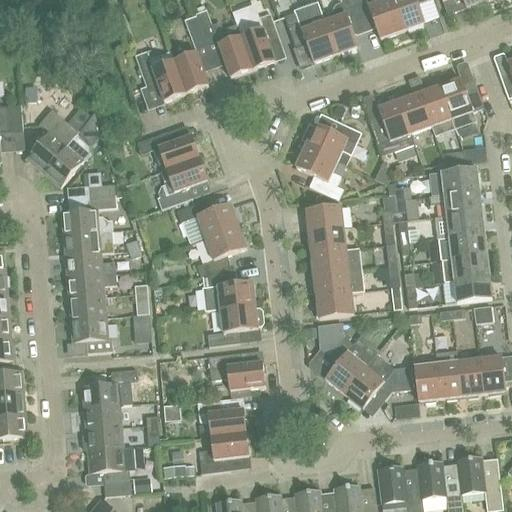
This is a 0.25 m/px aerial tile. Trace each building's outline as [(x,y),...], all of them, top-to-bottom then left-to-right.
[(12,0),(0,0),(0,20),(14,19),(12,0)] [(334,22),(324,25),(336,58),(358,50),(346,18),(345,14),(356,10),(352,0),(339,0),(342,6),(337,8),(335,10),(333,12),(332,15),(332,18),(334,22)] [(403,35),(391,2),(390,0),(352,0),(356,10),(367,6),(380,43),(403,35)] [(390,0),(391,2),(403,35),(425,27),(418,8),(429,4),(427,0),(390,0)] [(489,4),(487,0),(464,0),(468,11),(489,4)] [(285,21),(296,52),(307,48),(314,66),(336,58),(324,25),(318,8),(295,16),(295,17),(285,21)] [(242,40),(253,73),(275,65),(268,46),(280,42),(271,17),(260,21),(256,11),(234,19),(238,29),(242,40)] [(242,40),(238,29),(223,34),(220,26),(212,28),(207,13),(206,14),(199,16),(195,18),(196,20),(207,48),(218,44),(231,81),(253,73),(242,40)] [(195,53),(207,48),(196,20),(185,23),(195,53)] [(55,49),(69,44),(62,25),(48,30),(55,49)] [(135,59),(146,90),(147,93),(151,94),(159,91),(164,105),(187,97),(175,64),(171,55),(150,63),(147,55),(135,59)] [(197,56),(175,64),(187,97),(209,89),(197,56)] [(511,64),(508,66),(511,75),(500,79),(509,103),(511,101),(511,64)] [(411,92),(423,87),(420,79),(408,83),(411,92)] [(452,123),(484,111),(476,88),(465,92),(461,83),(440,90),(452,123)] [(411,92),(414,99),(420,97),(432,130),(435,140),(456,133),(452,123),(440,90),(426,95),(423,87),(411,92)] [(420,97),(414,99),(400,105),(411,137),(432,130),(420,97)] [(400,105),(390,108),(379,112),(382,122),(371,126),(383,158),(415,147),(411,137),(400,105)] [(21,108),(9,109),(12,135),(24,134),(21,108)] [(0,164),(2,165),(0,142),(0,136),(12,135),(9,109),(0,110),(0,164)] [(337,111),(332,120),(341,124),(345,114),(337,111)] [(86,127),(78,136),(88,145),(99,132),(101,130),(97,127),(91,122),(86,127)] [(308,146),(306,150),(338,164),(343,153),(352,157),(362,137),(340,126),(334,137),(316,128),(315,131),(310,128),(303,143),(308,146)] [(76,139),(78,136),(71,130),(67,130),(64,131),(56,141),(50,136),(27,162),(44,177),(76,139)] [(176,133),(142,145),(138,146),(142,158),(153,154),(161,176),(200,162),(192,140),(180,144),(176,133)] [(89,149),(76,139),(44,177),(61,191),(89,158),(89,149)] [(338,164),(306,150),(296,171),(314,180),(309,190),(339,204),(344,193),(337,190),(342,180),(333,176),(338,164)] [(200,162),(161,176),(166,188),(162,189),(158,196),(160,201),(158,202),(162,213),(193,202),(189,191),(208,184),(200,162)] [(431,200),(445,198),(479,194),(477,172),(442,176),(444,190),(430,192),(431,200)] [(118,187),(115,188),(89,190),(90,202),(116,200),(116,196),(121,195),(118,187)] [(403,191),(395,192),(394,187),(388,187),(389,198),(395,197),(396,204),(405,203),(403,191)] [(482,216),(479,194),(445,198),(431,200),(430,200),(431,209),(446,207),(447,220),(482,216)] [(117,212),(116,200),(90,202),(91,214),(63,216),(65,238),(99,236),(111,235),(111,226),(107,226),(102,223),(98,224),(97,213),(117,212)] [(406,215),(405,203),(396,204),(398,216),(406,215)] [(406,215),(407,223),(419,222),(417,203),(405,204),(406,215)] [(198,220),(206,242),(239,230),(231,208),(212,215),(208,204),(177,215),(181,226),(198,220)] [(309,236),(344,232),(341,210),(307,214),(309,236)] [(382,215),(384,226),(393,225),(391,214),(382,215)] [(485,237),(482,216),(447,220),(450,241),(485,237)] [(394,238),(393,225),(384,226),(385,239),(394,238)] [(239,230),(206,242),(214,264),(197,270),(201,281),(231,274),(228,259),(247,252),(239,230)] [(309,236),(312,258),(347,253),(344,232),(309,236)] [(400,235),(401,247),(410,246),(409,234),(400,235)] [(111,235),(99,236),(65,238),(66,260),(101,257),(113,256),(111,235)] [(452,263),(487,259),(485,237),(450,241),(452,263)] [(140,251),(137,243),(126,247),(129,255),(140,251)] [(411,258),(410,246),(401,247),(403,259),(411,258)] [(132,262),(143,258),(140,251),(129,255),(132,262)] [(314,273),(315,279),(349,275),(362,273),(359,252),(347,253),(312,258),(313,263),(310,264),(311,273),(314,273)] [(66,260),(68,282),(103,279),(118,277),(117,266),(102,267),(101,257),(66,260)] [(387,258),(389,270),(398,269),(396,257),(387,258)] [(490,280),(487,259),(452,263),(443,264),(445,285),(455,284),(490,280)] [(389,270),(391,292),(400,291),(398,269),(389,270)] [(362,273),(349,275),(315,279),(315,285),(313,286),(314,295),(316,295),(317,300),(352,297),(364,296),(362,273)] [(207,315),(221,313),(256,309),(253,286),(233,288),(231,274),(201,281),(207,315)] [(118,277),(103,279),(68,282),(70,303),(105,300),(104,289),(118,288),(118,277)] [(414,277),(405,278),(406,290),(415,289),(414,277)] [(492,302),(490,280),(455,284),(457,306),(492,302)] [(148,297),(147,288),(135,289),(136,298),(148,297)] [(417,301),(415,289),(406,290),(409,312),(418,311),(417,301)] [(391,292),(394,314),(403,313),(400,291),(391,292)] [(150,317),(148,297),(136,298),(137,318),(150,317)] [(320,322),(354,318),(352,297),(317,300),(320,322)] [(0,320),(9,320),(8,299),(0,299),(0,320)] [(70,303),(72,324),(107,322),(105,300),(70,303)] [(209,350),(240,347),(239,335),(259,333),(258,331),(261,330),(264,328),(263,318),(259,316),(257,317),(256,309),(221,313),(224,336),(208,338),(209,350)] [(493,326),(491,310),(474,312),(476,328),(493,326)] [(452,314),(453,323),(465,321),(464,313),(452,314)] [(441,324),(453,323),(452,314),(440,315),(441,324)] [(149,318),(133,319),(134,331),(150,330),(149,318)] [(422,327),(421,318),(409,319),(410,328),(422,327)] [(0,342),(11,342),(9,320),(0,320),(0,342)] [(108,344),(107,322),(72,324),(74,347),(87,346),(88,358),(113,355),(113,343),(108,344)] [(345,398),(366,371),(373,363),(354,348),(329,329),(320,330),(323,356),(329,360),(339,368),(326,383),(345,398)] [(318,330),(305,332),(306,342),(319,340),(318,330)] [(0,365),(13,364),(11,342),(0,342),(0,365)] [(463,400),(459,366),(457,355),(436,357),(437,368),(441,403),(463,400)] [(243,369),(241,357),(208,360),(211,384),(229,382),(231,394),(265,390),(263,366),(243,369)] [(511,359),(480,363),(484,398),(489,397),(490,399),(500,398),(500,396),(506,395),(505,385),(511,384),(511,359)] [(463,400),(484,398),(480,363),(459,366),(463,400)] [(441,403),(437,368),(415,371),(419,405),(441,403)] [(385,404),(391,397),(412,395),(409,372),(393,374),(392,376),(383,369),(376,378),(366,371),(345,398),(363,413),(376,397),(385,404)] [(85,412),(120,409),(118,387),(138,385),(137,373),(111,376),(112,388),(83,390),(85,412)] [(0,376),(0,398),(24,396),(22,374),(0,376)] [(0,398),(0,420),(26,418),(24,396),(0,398)] [(210,427),(212,441),(247,437),(244,413),(224,416),(223,404),(198,406),(199,419),(200,425),(210,427)] [(418,406),(411,407),(412,421),(420,420),(418,406)] [(122,431),(120,409),(85,412),(87,434),(122,431)] [(0,442),(28,440),(26,418),(0,420),(0,442)] [(159,428),(158,419),(146,421),(146,429),(159,428)] [(159,428),(146,429),(147,437),(160,436),(159,428)] [(124,452),(122,431),(87,434),(89,455),(124,452)] [(202,477),(231,474),(230,462),(249,460),(247,437),(212,441),(213,453),(204,454),(205,465),(201,465),(202,477)] [(89,455),(91,478),(104,476),(105,488),(131,486),(130,474),(125,475),(124,452),(89,455)] [(457,463),(459,484),(460,484),(462,498),(485,495),(487,511),(503,511),(499,479),(485,481),(482,460),(457,463)] [(463,511),(462,498),(460,484),(459,484),(445,486),(443,465),(417,468),(420,489),(422,503),(423,503),(446,500),(447,511),(463,511)] [(186,468),(164,471),(165,482),(187,479),(186,468)] [(423,511),(423,503),(422,503),(420,489),(406,490),(404,470),(378,473),(382,511),(396,511),(407,511),(423,511)] [(152,495),(151,481),(135,482),(135,496),(152,495)] [(132,498),(131,486),(105,488),(106,500),(132,498)] [(377,511),(378,508),(362,509),(360,489),(334,492),(336,511),(377,511)] [(322,511),(321,494),(295,497),(296,511),(322,511)] [(282,511),(281,498),(256,501),(257,511),(282,511)] [(242,511),(242,503),(216,506),(217,511),(242,511)]
